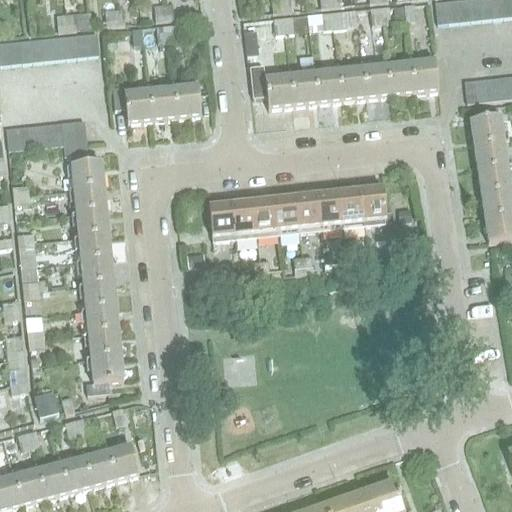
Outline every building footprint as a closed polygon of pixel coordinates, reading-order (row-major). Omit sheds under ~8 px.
[(329,0),(319,0),(321,13),(331,12),(329,0)] [(338,0),(329,0),(331,12),(340,11),(338,0)] [(377,0),(368,0),(369,8),(378,7),(377,0)] [(511,0),(506,0),(501,1),(504,23),(511,22),(511,0)] [(291,1),(281,2),(283,18),(292,16),(291,1)] [(501,1),(490,2),(493,24),(504,23),(501,1)] [(281,2),(272,3),(274,19),(283,18),(281,2)] [(490,2),(479,3),(482,25),(493,24),(490,2)] [(479,3),(468,4),(471,26),(482,25),(479,3)] [(468,4),(458,5),(460,28),(471,26),(468,4)] [(458,5),(447,6),(449,29),(460,28),(458,5)] [(447,6),(435,7),(437,30),(449,29),(447,6)] [(170,9),(161,10),(163,26),(172,25),(170,9)] [(161,10),(152,11),(153,27),(163,26),(161,10)] [(405,27),(415,26),(413,10),(403,11),(405,27)] [(381,29),(391,28),(389,12),(379,13),(381,29)] [(369,14),(371,30),(381,29),(379,13),(369,14)] [(123,14),(113,15),(115,31),(124,30),(123,14)] [(113,15),(104,16),(106,32),(115,31),(113,15)] [(333,34),(343,33),(341,17),(331,18),(333,34)] [(321,20),(323,35),(333,34),(331,18),(321,20)] [(75,19),(66,20),(67,36),(77,35),(75,19)] [(66,20),(57,21),(58,37),(67,36),(66,20)] [(285,39),(295,38),(293,23),(283,24),(285,39)] [(273,25),(275,41),(285,39),(283,24),(273,25)] [(175,30),(166,31),(168,47),(177,46),(175,30)] [(166,31),(157,32),(158,48),(168,47),(166,31)] [(142,34),(133,35),(134,50),(144,49),(142,34)] [(96,39),(85,40),(87,62),(99,61),(96,39)] [(85,40),(74,41),(76,63),(87,62),(85,40)] [(74,41),(63,42),(65,64),(76,63),(74,41)] [(63,42),(52,43),(55,65),(65,64),(63,42)] [(52,43),(41,44),(44,67),(55,65),(52,43)] [(41,44),(31,45),(33,68),(44,67),(41,44)] [(31,45),(20,46),(22,69),(33,68),(31,45)] [(20,46),(9,48),(11,70),(22,69),(20,46)] [(9,48),(0,48),(0,71),(11,70),(9,48)] [(265,93),(264,84),(261,58),(248,60),(252,95),(265,93)] [(435,65),(410,68),(413,99),(438,96),(435,65)] [(389,102),(413,99),(409,68),(385,70),(389,102)] [(365,105),(389,102),(385,70),(361,73),(365,105)] [(341,107),(365,105),(361,73),(337,76),(341,107)] [(317,110),(341,107),(337,76),(313,79),(317,110)] [(293,113),(317,110),(313,79),(289,81),(293,113)] [(289,81),(264,84),(265,93),(268,116),(293,113),(289,81)] [(509,82),(498,83),(500,105),(511,104),(509,82)] [(498,83),(486,84),(489,106),(500,105),(498,83)] [(486,84),(475,85),(478,108),(489,106),(486,84)] [(467,109),(478,108),(475,85),(464,87),(467,109)] [(125,114),(124,99),(123,92),(113,93),(115,115),(125,114)] [(173,94),(176,125),(201,123),(198,92),(173,94)] [(152,128),(176,125),(173,94),(149,97),(152,128)] [(125,114),(127,130),(152,128),(149,97),(124,99),(125,114)] [(507,110),(483,114),(485,124),(499,122),(509,120),(507,110)] [(473,152),(502,147),(499,122),(485,124),(469,126),(473,152)] [(84,126),(72,127),(75,150),(87,149),(84,126)] [(72,127),(61,128),(63,151),(75,150),(72,127)] [(61,128),(49,129),(52,152),(63,151),(61,128)] [(49,129),(39,130),(41,153),(52,152),(49,129)] [(39,130),(28,131),(30,154),(41,153),(39,130)] [(28,131),(17,132),(20,155),(30,154),(28,131)] [(17,132),(6,133),(8,156),(20,155),(17,132)] [(477,175),(506,171),(502,147),(473,152),(477,175)] [(63,151),(64,162),(88,159),(87,149),(75,150),(63,151)] [(73,196),(103,193),(100,168),(70,171),(73,196)] [(480,199),(510,195),(506,171),(477,175),(480,199)] [(27,191),(12,193),(13,202),(28,200),(27,191)] [(75,220),(105,217),(103,193),(73,196),(75,220)] [(382,193),(360,196),(364,231),(386,228),(382,193)] [(484,223),(511,219),(511,209),(510,195),(480,199),(484,223)] [(360,196),(338,198),(342,233),(364,231),(360,196)] [(338,198),(317,200),(321,235),(342,233),(338,198)] [(28,200),(13,202),(14,211),(29,210),(28,200)] [(317,200),(295,203),(299,238),(321,235),(317,200)] [(295,203),(274,205),(278,240),(299,238),(295,203)] [(274,205),(252,207),(256,242),(278,240),(274,205)] [(252,207),(231,210),(235,245),(256,242),(252,207)] [(231,210),(208,212),(212,247),(235,245),(231,210)] [(78,244),(108,241),(105,217),(75,220),(78,244)] [(511,219),(484,223),(487,248),(511,244),(511,219)] [(7,220),(0,220),(0,229),(8,229),(7,220)] [(32,239),(17,241),(18,250),(33,249),(32,239)] [(80,268),(110,265),(108,241),(78,244),(80,268)] [(390,263),(413,261),(411,241),(395,243),(396,250),(388,251),(390,263)] [(10,244),(0,244),(0,254),(11,253),(10,244)] [(33,249),(18,250),(19,260),(34,258),(33,249)] [(354,257),(345,258),(346,268),(355,267),(354,257)] [(345,258),(336,259),(337,269),(346,268),(345,258)] [(311,262),(302,263),(303,273),(312,272),(311,262)] [(302,263),(293,264),(294,274),(303,273),(302,263)] [(83,292),(113,289),(110,265),(80,268),(83,292)] [(268,266),(259,267),(260,278),(269,277),(268,266)] [(259,267),(250,268),(251,279),(260,278),(259,267)] [(198,284),(234,280),(232,268),(197,272),(198,284)] [(37,287),(22,289),(23,298),(38,297),(37,287)] [(85,316),(115,313),(113,289),(83,292),(85,316)] [(38,297),(23,298),(24,308),(39,306),(38,297)] [(18,306),(2,308),(3,317),(18,316),(18,306)] [(88,340),(118,337),(115,313),(85,316),(88,340)] [(18,316),(3,317),(4,327),(19,325),(18,316)] [(42,335),(27,337),(28,346),(43,345),(42,335)] [(90,364),(120,361),(118,337),(88,340),(90,364)] [(43,345),(28,346),(29,356),(44,354),(43,345)] [(23,355),(7,356),(8,366),(24,364),(23,355)] [(93,389),(107,388),(123,386),(120,361),(90,364),(93,389)] [(24,364),(8,366),(9,375),(24,373),(24,364)] [(26,388),(11,390),(11,400),(27,398),(26,388)] [(93,389),(86,390),(87,401),(108,398),(107,388),(93,389)] [(54,398),(34,403),(40,424),(59,419),(54,398)] [(71,401),(61,404),(65,419),(75,416),(71,401)] [(112,417),(116,432),(125,430),(121,414),(112,417)] [(77,442),(86,440),(82,425),(73,427),(77,442)] [(68,445),(77,442),(73,427),(64,430),(68,445)] [(31,455),(40,452),(35,437),(27,440),(31,455)] [(22,457),(31,455),(27,440),(18,442),(22,457)] [(106,459),(114,488),(138,481),(130,452),(106,459)] [(90,494),(114,488),(106,459),(83,465),(90,494)] [(67,500),(90,494),(83,465),(60,471),(67,500)] [(44,506),(67,500),(60,471),(36,477),(44,506)] [(20,511),(22,511),(44,506),(36,477),(13,484),(20,511)] [(0,511),(20,511),(13,484),(0,487),(0,511)] [(324,511),(401,511),(393,487),(324,511)]
